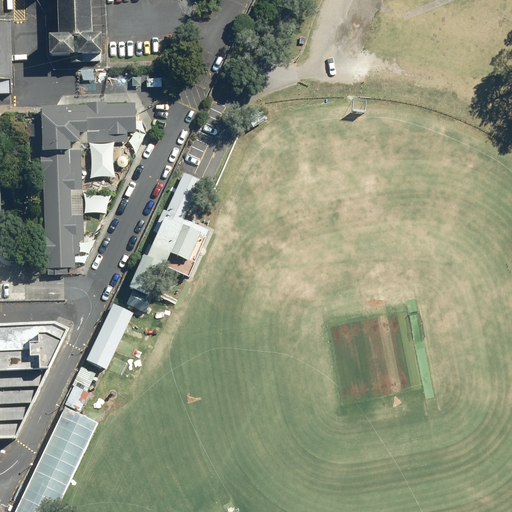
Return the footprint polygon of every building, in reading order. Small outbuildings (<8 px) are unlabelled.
[(59,0),(61,35),(53,35),(54,56),(73,56),(74,63),(85,63),(85,59),(100,59),(100,53),(104,53),(104,32),(92,32),(91,0),(59,0)] [(0,94),(15,94),(15,78),(13,78),(13,21),(0,21),(0,94)] [(133,78),(133,87),(161,88),(161,78),(133,78)] [(144,140),(143,100),(45,102),(49,270),(93,269),(90,142),(144,140)] [(244,118),(253,130),(267,119),(258,107),(244,118)] [(37,125),(25,125),(25,138),(36,138),(37,125)] [(202,177),(182,168),(131,285),(151,294),(165,263),(187,272),(206,228),(183,219),(202,177)] [(88,358),(107,367),(133,311),(115,303),(88,358)] [(0,442),(17,442),(73,325),(64,319),(0,322),(0,442)] [(73,387),(64,407),(79,413),(85,400),(87,401),(92,391),(89,389),(96,373),(80,366),(71,386),(73,387)] [(55,511),(98,423),(65,408),(15,511),(55,511)]
